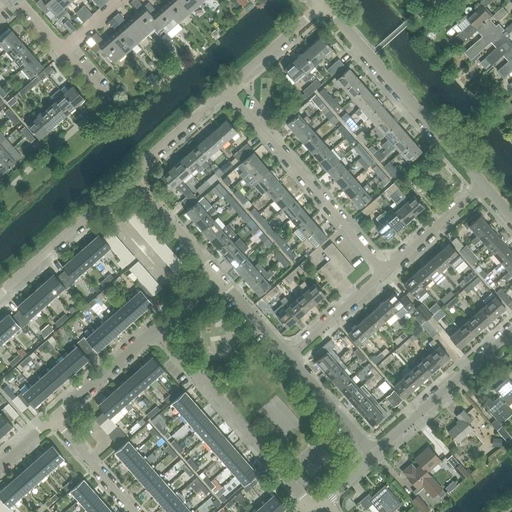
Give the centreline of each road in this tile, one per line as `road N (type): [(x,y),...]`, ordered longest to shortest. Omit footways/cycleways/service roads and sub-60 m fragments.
road 1 (residential): [(313,510),(152,330)]
road 2 (residential): [(478,190),(324,11)]
road 3 (residential): [(382,275),(231,94)]
road 4 (residential): [(375,454),(511,336)]
road 5 (residential): [(0,297),(133,181)]
road 6 (residential): [(133,181),(231,94)]
road 7 (residential): [(55,418),(152,330)]
road 8 (residential): [(375,454),(290,357)]
road 9 (residential): [(382,275),(478,190)]
road 10 (residential): [(231,94),(324,11)]
road 11 (residential): [(55,418),(137,511)]
road 12 (residential): [(290,357),(382,275)]
road 13 (residential): [(215,273),(133,181)]
